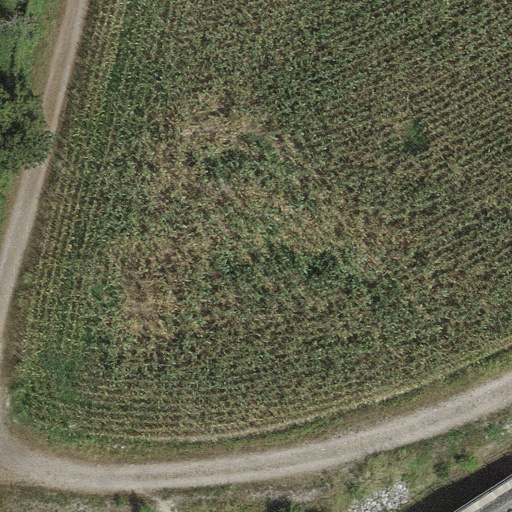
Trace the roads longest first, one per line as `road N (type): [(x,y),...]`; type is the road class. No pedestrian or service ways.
road 1 (track): [(26,511),(0,494),(0,264),(62,0)]
road 2 (track): [(511,385),(419,429),(138,507),(68,511)]
